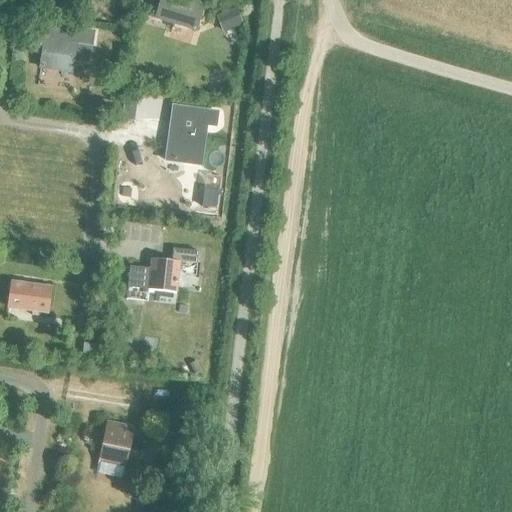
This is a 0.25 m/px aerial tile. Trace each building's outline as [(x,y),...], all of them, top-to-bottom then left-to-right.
[(160,0),(155,20),(195,32),(202,7),(199,6),(200,0),(160,0)] [(236,10),(215,18),(220,31),(240,24),(236,10)] [(33,29),(30,53),(42,55),(40,69),(71,73),(75,45),(90,48),(93,33),(47,26),(47,31),(33,29)] [(156,97),(155,103),(170,105),(171,99),(156,97)] [(99,114),(112,117),(115,101),(101,98),(99,114)] [(123,105),(122,121),(132,122),(133,122),(135,107),(123,105)] [(172,107),(166,151),(184,153),(183,165),(200,168),(206,127),(216,128),(218,113),(172,107)] [(129,268),(127,289),(175,294),(179,264),(196,266),(197,253),(172,250),(171,262),(151,260),(150,270),(129,268)] [(8,305),(32,308),(31,316),(37,317),(38,313),(47,314),(50,289),(11,284),(8,305)] [(83,344),(82,356),(98,357),(99,346),(83,344)] [(120,351),(118,362),(132,365),(133,353),(127,351),(120,351)] [(194,367),(184,372),(190,383),(195,380),(200,377),(194,367)] [(98,462),(124,467),(133,429),(107,423),(98,462)]
